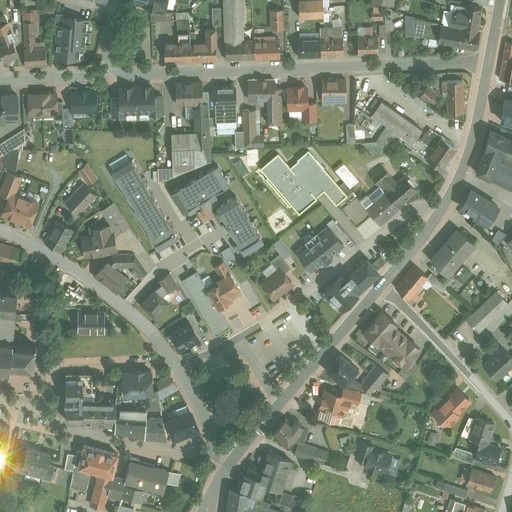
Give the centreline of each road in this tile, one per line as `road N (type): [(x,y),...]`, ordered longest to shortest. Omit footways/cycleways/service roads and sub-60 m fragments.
road 1 (residential): [(106,73),(488,64)]
road 2 (residential): [(438,215),(412,214),(292,305),(177,369)]
road 3 (tertiary): [(229,463),(385,282)]
road 4 (residential): [(0,231),(88,280),(171,360)]
road 5 (residential): [(42,415),(130,447),(229,463)]
road 6 (residential): [(171,360),(55,371),(42,415)]
road 7 (tertiary): [(438,215),(469,149),(488,64)]
